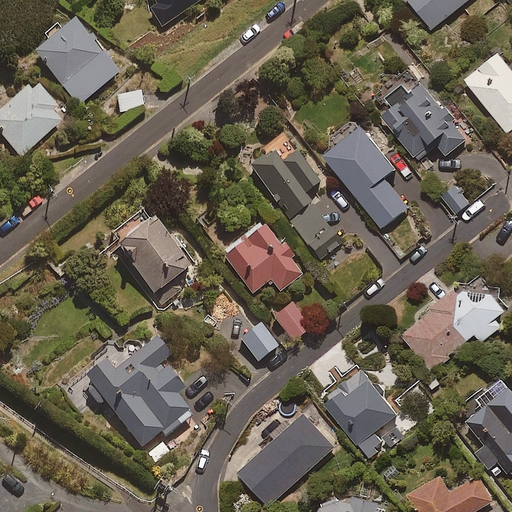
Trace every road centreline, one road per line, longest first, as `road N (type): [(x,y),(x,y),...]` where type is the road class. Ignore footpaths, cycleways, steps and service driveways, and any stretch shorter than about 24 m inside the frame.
road 1 (residential): [(194,511),(201,469),(278,366),(504,200)]
road 2 (residential): [(316,0),(0,241)]
